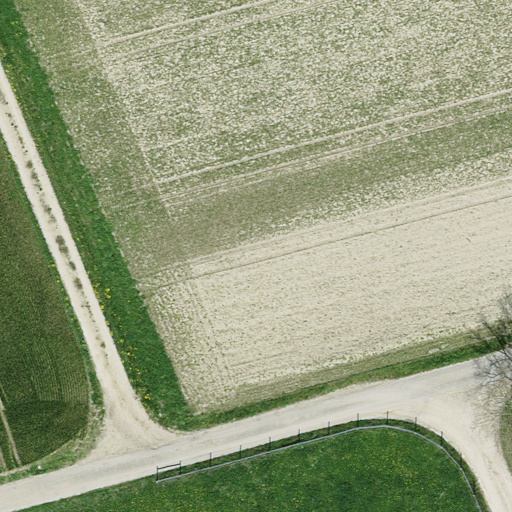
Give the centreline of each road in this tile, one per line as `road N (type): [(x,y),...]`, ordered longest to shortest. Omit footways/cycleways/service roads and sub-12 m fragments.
road 1 (unclassified): [(0,496),(511,366)]
road 2 (track): [(0,96),(146,458)]
road 3 (track): [(464,378),(509,511)]
